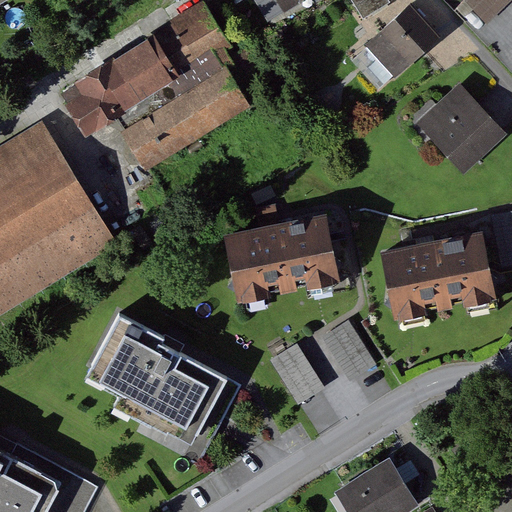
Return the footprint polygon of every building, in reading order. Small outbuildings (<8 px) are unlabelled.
[(390,0),(352,0),(364,19),(392,3),(390,0)] [(511,5),(511,0),(472,0),(471,1),(494,24),(511,5)] [(441,31),(413,1),(353,56),(381,86),(441,31)] [(126,117),(134,130),(129,133),(150,169),(256,105),(242,82),(248,78),(229,46),(235,42),(212,4),(90,78),(93,83),(69,97),(92,137),(126,117)] [(507,127),(465,85),(423,126),(466,168),(507,127)] [(0,150),(0,318),(122,243),(47,121),(0,150)] [(511,210),(500,212),(511,267),(511,210)] [(349,280),(335,211),(234,231),(248,300),(349,280)] [(505,296),(491,228),(389,250),(404,318),(505,296)] [(385,364),(356,318),(328,335),(357,381),(385,364)] [(239,378),(131,321),(97,385),(162,420),(157,431),(199,453),(239,378)] [(332,388),(302,342),(275,359),(305,405),(332,388)] [(511,444),(488,419),(456,449),(494,489),(511,472),(511,444)] [(88,511),(103,484),(0,430),(0,511),(88,511)] [(415,511),(427,505),(396,455),(343,488),(357,511),(415,511)]
